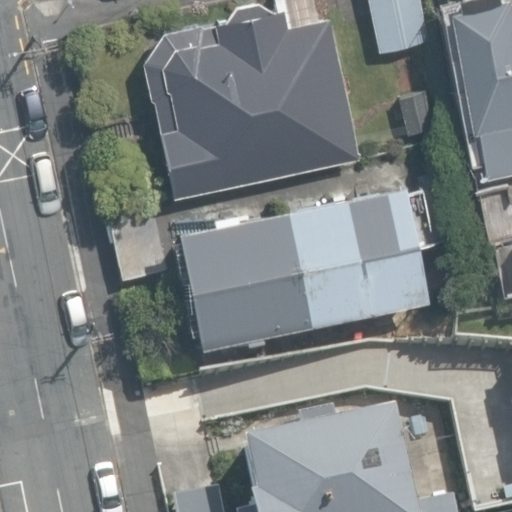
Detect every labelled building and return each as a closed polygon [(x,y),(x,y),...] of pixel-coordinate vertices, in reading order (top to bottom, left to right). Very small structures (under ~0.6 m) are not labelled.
[(171,193),(358,154),(328,13),(309,17),(305,0),(274,0),(276,5),(265,0),(233,0),(230,1),(220,18),(200,22),(200,20),(163,27),(143,57),(151,97),(156,96),(162,127),(157,128),(171,193)] [(370,0),(381,51),(427,41),(418,0),(370,0)] [(475,127),(485,176),(511,170),(511,0),(454,0),(455,3),(446,5),(469,128),(475,127)] [(413,144),(437,139),(430,105),(405,110),(413,144)] [(195,329),(197,338),(243,329),(245,336),(260,333),(259,325),(416,293),(414,283),(392,179),(234,212),(233,204),(207,209),(209,216),(173,223),(195,329)] [(107,201),(122,276),(166,268),(152,193),(107,201)] [(134,342),(143,381),(203,369),(194,330),(134,342)] [(242,496),(245,511),(452,511),(449,493),(408,502),(387,408),(235,442),(247,495),(242,496)]
